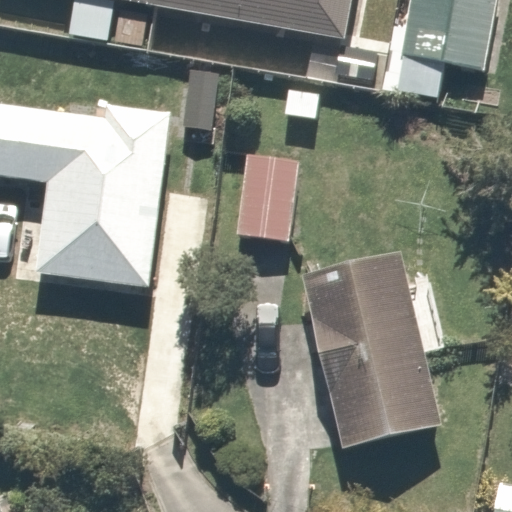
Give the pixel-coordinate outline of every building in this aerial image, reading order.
[(91,0),(348,45),(357,0),(91,0)] [(405,0),(393,92),(443,98),(447,67),(481,72),(489,0),(405,0)] [(304,157),(240,154),(234,246),(299,250),(304,157)] [(439,434),(397,258),(304,280),(346,457),(439,434)] [(511,511),(511,485),(494,483),(489,511),(511,511)] [(0,511),(8,511),(2,496),(0,496),(0,511)]
